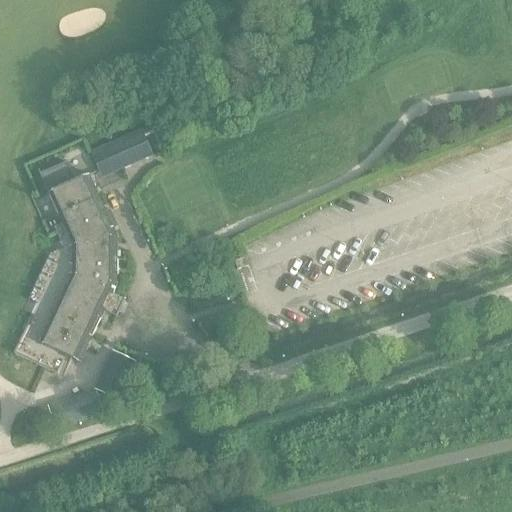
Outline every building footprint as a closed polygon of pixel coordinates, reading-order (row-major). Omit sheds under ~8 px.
[(153,157),(142,133),(141,131),(101,149),(113,175),(153,157)] [(64,250),(14,355),(58,376),(66,359),(80,365),(104,313),(111,316),(119,298),(113,295),(117,286),(118,238),(89,176),(75,182),(67,163),(41,175),(39,172),(38,172),(65,230),(57,234),(64,250)] [(248,267),(245,258),(234,262),(237,271),(248,267)] [(94,391),(118,402),(137,363),(112,352),(94,391)] [(80,402),(51,412),(57,431),(102,416),(94,393),(79,398),(80,402)]
